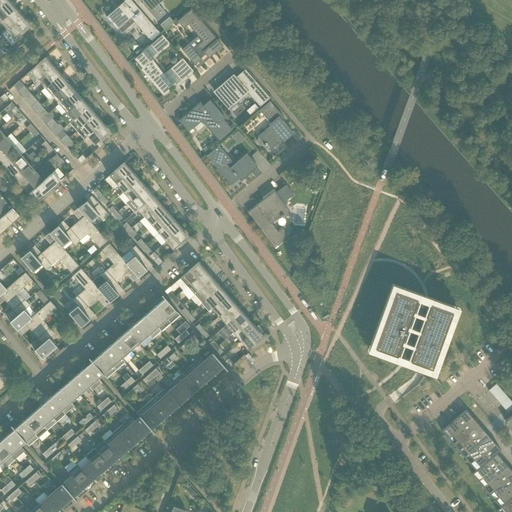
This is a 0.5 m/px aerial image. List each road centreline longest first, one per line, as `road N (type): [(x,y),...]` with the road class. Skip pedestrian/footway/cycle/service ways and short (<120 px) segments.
road 1 (residential): [(41,376),(210,229)]
road 2 (residential): [(0,256),(139,135)]
road 3 (tertiary): [(247,511),(301,347)]
road 4 (tertiary): [(301,347),(296,314),(221,217)]
road 5 (tertiary): [(210,229),(301,347)]
road 6 (tertiary): [(52,18),(139,135)]
road 7 (tertiary): [(152,124),(64,8)]
road 8 (residential): [(90,511),(195,420)]
road 9 (residential): [(195,420),(263,361),(301,347)]
